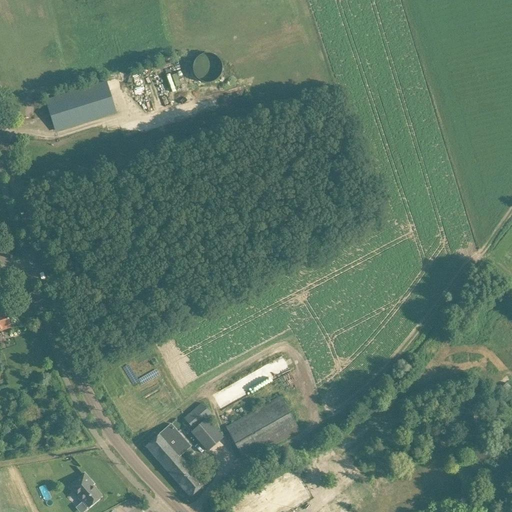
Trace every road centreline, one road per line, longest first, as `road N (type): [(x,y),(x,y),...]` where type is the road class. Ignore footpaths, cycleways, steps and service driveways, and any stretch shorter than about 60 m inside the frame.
road 1 (tertiary): [(180,511),(93,406),(0,131)]
road 2 (track): [(511,204),(418,329)]
